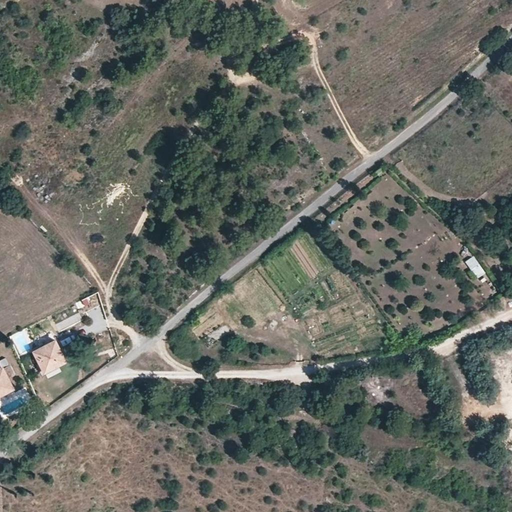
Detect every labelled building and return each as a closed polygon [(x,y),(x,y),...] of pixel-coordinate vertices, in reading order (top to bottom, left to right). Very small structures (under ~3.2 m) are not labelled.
[(464,260),(476,277),(484,272),(472,254),(464,260)] [(218,326),(202,335),(207,344),(224,335),(218,326)] [(52,338),(31,348),(41,368),(62,358),(52,338)] [(0,364),(0,391),(11,385),(0,364)] [(8,398),(0,400),(0,410),(2,416),(13,412),(8,398)]
